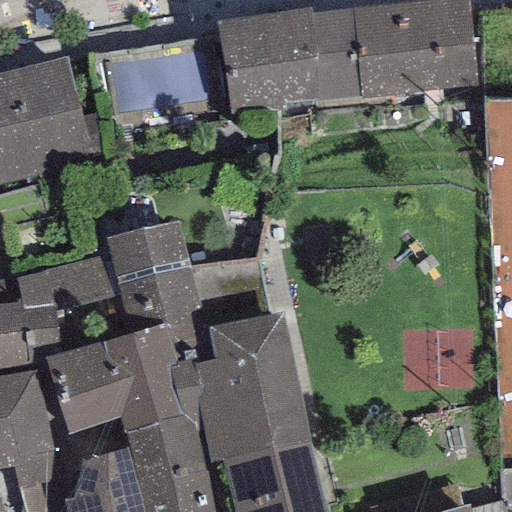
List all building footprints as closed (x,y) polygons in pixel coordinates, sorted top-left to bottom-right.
[(468,0),(446,0),(352,10),(362,97),(478,84),(468,0)] [(310,8),(216,22),(227,109),(318,97),(309,15),(310,8)] [(352,10),(309,15),(318,97),(318,102),(362,97),(352,10)] [(63,59),(0,74),(0,186),(89,164),(63,59)] [(178,221),(106,239),(110,256),(123,306),(131,334),(163,324),(175,364),(193,359),(193,364),(212,360),(209,327),(178,221)] [(110,256),(15,279),(21,300),(31,360),(45,359),(59,355),(55,322),(123,306),(110,256)] [(0,369),(32,364),(31,360),(21,300),(0,303),(0,369)] [(285,313),(209,327),(212,360),(193,364),(199,410),(210,464),(223,462),(309,443),(285,313)] [(59,355),(45,359),(67,433),(119,418),(124,434),(189,415),(199,410),(193,364),(193,359),(175,364),(163,324),(131,334),(59,355)] [(0,470),(14,469),(24,511),(55,511),(52,492),(52,449),(36,372),(0,378),(0,470)] [(212,511),(189,415),(124,434),(129,449),(145,511),(212,511)] [(327,511),(309,443),(223,462),(236,511),(327,511)] [(145,511),(129,449),(82,458),(72,497),(63,500),(66,511),(145,511)]
